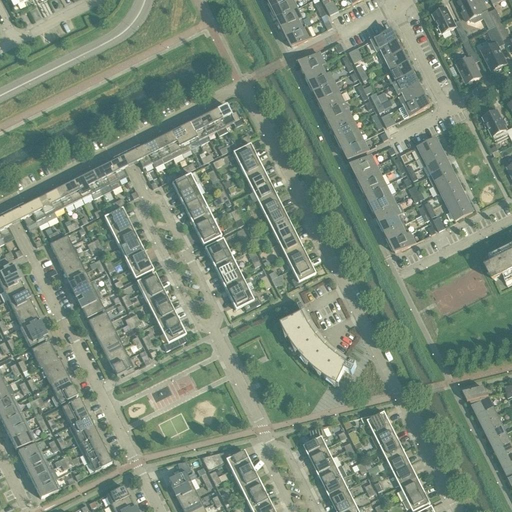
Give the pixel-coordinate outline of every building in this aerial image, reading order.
[(3,0),(8,0),(13,9),(24,4),(21,0),(3,0)] [(271,11),(292,1),(291,0),(269,0),(268,1),(269,5),(268,5),(271,11)] [(487,12),(481,15),(473,0),(466,0),(459,4),(463,14),(462,15),(466,23),(470,21),(470,23),(475,25),(483,20),(489,31),(496,28),(487,12)] [(277,20),(297,11),(292,1),(271,11),(274,18),(275,17),(277,20)] [(332,3),(324,6),(330,17),(337,14),(332,3)] [(322,19),(326,17),(323,10),(318,12),(322,19)] [(446,10),(433,17),(438,28),(435,30),(439,38),(442,36),(456,29),(446,10)] [(281,31),(302,20),(297,11),(277,20),(279,24),(278,25),(281,31)] [(496,28),(502,25),(495,11),(489,14),(496,28)] [(307,29),(306,29),(302,20),(281,31),(284,37),(285,36),(287,40),(307,30),(307,29)] [(328,32),(333,29),(329,23),(324,26),(328,32)] [(503,42),(509,38),(502,25),(496,28),(503,42)] [(498,49),(504,46),(495,28),(486,33),(494,47),(481,54),(491,73),(495,71),(497,71),(499,71),(500,70),(502,69),(503,68),(506,66),(498,49)] [(292,50),(312,40),(307,30),(287,40),(292,50)] [(463,44),(469,41),(463,31),(458,33),(463,44)] [(396,44),(391,33),(392,33),(391,33),(371,43),(377,54),(396,44)] [(468,57),(475,54),(469,41),(462,45),(468,57)] [(403,54),(402,50),(398,43),(399,43),(398,43),(396,44),(377,54),(382,65),(386,63),(404,54),(404,53),(403,54)] [(337,47),(335,48),(336,49),(339,55),(344,52),(340,45),(337,47)] [(354,65),(361,62),(356,51),(348,54),(354,65)] [(409,64),(407,61),(404,54),(386,63),(392,73),(409,64)] [(306,62),(300,65),(300,67),(305,75),(325,65),(320,55),(306,62)] [(346,67),(351,64),(347,58),(342,60),(346,67)] [(466,86),(481,78),(471,59),(462,64),(460,60),(455,62),(457,67),(456,67),(466,86)] [(349,74),(354,72),(351,64),(346,67),(349,74)] [(414,75),(412,72),(409,65),(409,64),(392,73),(388,75),(393,86),(415,75),(414,75)] [(325,65),(305,75),(307,79),(305,80),(308,86),(329,75),(325,66),(325,65)] [(360,76),(365,73),(362,66),(356,69),(360,76)] [(363,83),(368,80),(365,73),(360,76),(363,83)] [(354,83),(359,81),(356,74),(351,77),(354,83)] [(329,75),(308,86),(311,92),(313,91),(315,95),(334,85),(329,75)] [(419,86),(418,82),(414,76),(415,75),(393,86),(398,97),(403,95),(402,95),(420,86),(420,85),(419,86)] [(334,85),(315,95),(316,98),(315,99),(318,105),(339,94),(334,85)] [(425,96),(423,93),(420,86),(402,95),(403,95),(408,105),(425,96)] [(366,96),(373,93),(371,87),(364,90),(366,96)] [(364,103),(368,100),(365,93),(360,96),(364,103)] [(339,94),(318,105),(321,111),(322,110),(324,114),(340,106),(344,104),(339,94)] [(408,105),(404,107),(409,118),(429,108),(424,98),(426,97),(425,96),(408,105)] [(376,108),(381,105),(378,98),(372,101),(376,108)] [(369,112),(373,110),(370,103),(365,106),(369,112)] [(340,106),(324,114),(326,117),(325,118),(328,124),(345,115),(349,113),(344,104),(340,106)] [(379,115),(385,112),(381,105),(376,108),(379,115)] [(225,129),(233,125),(235,129),(242,126),(236,113),(230,115),(226,107),(216,112),(225,129)] [(228,134),(225,129),(216,112),(207,116),(216,133),(219,139),(228,134)] [(511,129),(507,132),(497,112),(483,119),(495,143),(508,136),(511,143),(511,129)] [(345,115),(328,124),(331,130),(332,129),(334,133),(350,125),(354,123),(349,113),(345,115)] [(387,130),(394,126),(388,115),(381,119),(387,130)] [(207,138),(216,133),(207,116),(198,121),(207,138)] [(207,138),(198,121),(189,125),(200,147),(209,143),(207,138)] [(378,132),(383,129),(379,122),(375,125),(378,132)] [(350,125),(334,133),(336,137),(334,137),(337,143),(359,133),(354,123),(350,125)] [(189,125),(180,130),(191,152),(200,147),(189,125)] [(182,156),(191,152),(180,130),(171,135),(182,156)] [(359,133),(337,143),(340,149),(342,149),(344,152),(364,142),(363,142),(359,133)] [(384,143),(389,140),(386,134),(381,137),(384,143)] [(171,135),(162,139),(173,161),(182,156),(171,135)] [(245,145),(251,142),(248,137),(242,140),(245,145)] [(162,139),(153,144),(164,166),(173,161),(162,139)] [(419,160),(441,149),(436,140),(414,151),(419,160)] [(364,142),(344,152),(348,161),(349,162),(354,159),(369,152),(364,142)] [(153,144),(143,148),(152,165),(155,170),(164,166),(153,144)] [(239,168),(257,159),(250,146),(233,154),(239,168)] [(134,153),(126,157),(135,174),(152,165),(143,148),(134,153)] [(391,157),(396,155),(393,149),(388,151),(391,157)] [(445,158),(444,156),(441,149),(419,160),(424,169),(445,158)] [(204,154),(199,157),(201,161),(203,166),(208,164),(206,158),(204,154)] [(405,156),(401,158),(404,165),(409,163),(405,156)] [(119,161),(110,165),(118,183),(135,174),(126,157),(119,160),(119,161)] [(357,165),(351,168),(352,169),(356,178),(376,168),(371,158),(357,165)] [(450,167),(446,161),(445,158),(424,169),(428,178),(450,167)] [(246,181),(263,172),(257,159),(239,168),(246,181)] [(397,169),(402,167),(399,160),(394,163),(397,169)] [(110,165),(100,170),(109,187),(112,193),(121,188),(118,183),(110,165)] [(401,176),(406,174),(402,167),(397,169),(401,176)] [(410,176),(415,174),(412,167),(407,170),(410,176)] [(454,177),(453,174),(450,167),(428,178),(433,187),(454,177)] [(376,168),(356,178),(358,181),(357,182),(360,188),(381,177),(376,168)] [(100,170),(91,174),(100,192),(103,197),(112,193),(109,187),(100,170)] [(252,193),(270,185),(263,172),(246,181),(252,193)] [(91,174),(82,179),(91,196),(94,202),(103,197),(100,192),(91,174)] [(178,182),(172,185),(177,196),(195,186),(200,184),(194,174),(190,176),(178,182)] [(414,183),(418,181),(415,174),(410,176),(414,183)] [(212,185),(218,182),(215,176),(209,179),(212,185)] [(381,177),(360,188),(363,194),(364,193),(366,197),(386,187),(381,177)] [(459,186),(455,179),(454,177),(433,187),(437,197),(441,195),(459,186)] [(82,179),(73,184),(82,201),(91,196),(82,179)] [(407,189),(412,186),(408,180),(404,182),(407,189)] [(73,184),(64,188),(73,205),(82,201),(73,184)] [(195,186),(177,196),(182,206),(200,197),(205,194),(200,184),(195,186)] [(259,206),(276,198),(270,185),(252,193),(259,206)] [(463,195),(462,192),(459,186),(441,195),(446,204),(463,195)] [(386,187),(366,197),(368,200),(366,201),(370,207),(387,198),(387,199),(391,197),(386,187)] [(64,188),(55,193),(63,210),(73,205),(64,188)] [(55,193),(46,197),(54,215),(63,210),(55,193)] [(468,204),(465,197),(463,195),(446,204),(450,213),(468,204)] [(46,197),(36,202),(47,224),(57,219),(54,215),(46,197)] [(200,197),(182,206),(187,216),(206,207),(200,197)] [(222,205),(228,202),(225,197),(219,200),(222,205)] [(387,198),(370,207),(373,213),(374,213),(376,216),(392,208),(395,206),(391,197),(387,199),(387,198)] [(265,219),(282,211),(276,198),(259,206),(265,219)] [(36,202),(27,207),(38,228),(47,224),(36,202)] [(455,222),(473,213),(468,204),(450,213),(455,222)] [(392,208),(376,216),(378,220),(376,220),(379,226),(400,216),(404,214),(400,205),(396,207),(395,206),(392,208)] [(27,207),(10,215),(15,225),(23,221),(29,233),(38,228),(27,207)] [(206,207),(187,216),(192,226),(211,217),(206,207)] [(109,230),(127,221),(122,210),(104,219),(109,230)] [(432,220),(437,217),(433,210),(428,212),(432,220)] [(272,232),(289,224),(282,211),(265,219),(272,232)] [(247,213),(239,217),(241,221),(242,222),(250,218),(247,213)] [(3,219),(0,220),(0,236),(2,241),(4,245),(14,240),(12,236),(8,229),(15,225),(10,215),(3,219)] [(241,221),(239,217),(239,216),(233,219),(238,230),(244,227),(242,222),(241,221)] [(400,216),(379,226),(382,232),(384,232),(385,235),(405,225),(400,216)] [(211,217),(192,226),(198,236),(216,227),(211,217)] [(440,219),(433,222),(439,233),(446,230),(440,219)] [(114,240),(133,231),(127,221),(109,230),(114,240)] [(71,226),(69,222),(65,225),(69,234),(74,231),(71,226)] [(278,245),(296,237),(289,224),(272,232),(278,245)] [(88,233),(94,230),(92,225),(86,229),(88,233)] [(405,225),(385,235),(387,239),(386,240),(389,246),(410,235),(405,225)] [(216,227),(198,236),(203,247),(221,238),(216,227)] [(252,243),(256,240),(250,227),(245,230),(252,243)] [(119,250),(138,241),(133,231),(114,240),(119,250)] [(242,244),(248,241),(243,231),(237,234),(242,244)] [(410,235),(389,246),(392,252),(393,251),(395,254),(395,255),(401,252),(415,245),(410,235)] [(285,258),(302,249),(296,237),(278,245),(285,258)] [(54,256),(72,247),(67,238),(50,246),(54,256)] [(124,260),(143,251),(138,241),(119,250),(124,260)] [(210,260),(228,251),(223,241),(204,250),(210,260)] [(244,249),(250,246),(248,241),(242,244),(244,249)] [(97,254),(103,251),(100,246),(94,249),(97,254)] [(59,265),(76,256),(72,247),(54,256),(59,265)] [(507,288),(511,285),(511,248),(493,258),(507,288)] [(291,271),(309,262),(302,249),(285,258),(291,271)] [(130,271),(148,261),(143,251),(124,260),(130,271)] [(215,271),(233,261),(228,251),(210,260),(215,271)] [(252,264),(258,261),(253,252),(248,255),(252,264)] [(64,274),(81,265),(76,256),(59,265),(64,274)] [(135,281),(153,272),(148,261),(130,271),(135,281)] [(220,281),(238,272),(233,261),(215,271),(220,281)] [(307,283),(306,281),(315,276),(309,262),(291,271),(296,279),(291,282),(295,289),(307,283)] [(68,283),(85,275),(81,265),(64,274),(68,283)] [(0,283),(16,275),(11,266),(0,271),(0,283)] [(109,275),(115,272),(112,266),(106,269),(109,275)] [(225,291),(243,282),(238,272),(220,281),(225,291)] [(0,286),(3,293),(21,284),(16,275),(0,283),(0,286)] [(73,292),(90,284),(85,275),(68,283),(73,292)] [(142,295),(160,285),(155,275),(136,284),(142,295)] [(248,292),(246,286),(250,284),(248,280),(243,282),(225,291),(230,301),(248,292)] [(95,293),(98,291),(94,282),(90,284),(73,292),(77,301),(95,293)] [(8,302),(25,293),(21,284),(3,293),(8,302)] [(147,305),(165,296),(160,285),(142,295),(147,305)] [(103,300),(98,291),(95,293),(77,301),(82,311),(99,302),(103,300)] [(257,298),(253,300),(248,292),(230,301),(235,312),(243,308),(246,313),(261,306),(257,298)] [(10,313),(13,311),(30,303),(25,293),(8,302),(5,303),(10,313)] [(152,315),(170,306),(165,296),(147,305),(152,315)] [(126,309),(132,306),(130,301),(123,304),(126,309)] [(99,302),(82,311),(87,320),(104,311),(99,302)] [(17,320),(34,312),(30,303),(13,311),(17,320)] [(157,325),(175,316),(170,306),(152,315),(157,325)] [(39,321),(37,317),(34,312),(17,320),(22,329),(37,322),(39,321)] [(93,332),(110,324),(105,314),(88,323),(93,332)] [(303,315),(281,326),(285,334),(287,338),(289,342),(292,346),(295,350),(297,354),(300,357),(303,361),(307,364),(310,368),(318,375),(322,378),(331,384),(337,388),(345,372),(352,375),(357,366),(348,362),(348,363),(345,361),(344,363),(341,361),(336,358),(326,349),(317,339),(309,328),(303,315)] [(162,335),(180,326),(175,316),(157,325),(162,335)] [(135,329),(141,327),(138,321),(132,324),(135,329)] [(25,339),(42,331),(37,322),(22,329),(20,330),(25,339)] [(98,342),(115,333),(110,324),(93,332),(98,342)] [(186,337),(180,326),(162,335),(166,344),(162,346),(166,353),(187,343),(184,338),(186,337)] [(30,349),(47,340),(42,331),(25,339),(30,349)] [(102,351),(119,342),(115,333),(98,342),(102,351)] [(107,360),(124,351),(119,342),(102,351),(107,360)] [(147,350),(153,348),(150,342),(144,344),(147,350)] [(36,361),(53,353),(48,343),(31,352),(36,361)] [(111,369),(128,360),(124,351),(107,360),(111,369)] [(42,369),(58,362),(53,353),(36,361),(41,371),(42,370),(42,369)] [(135,372),(133,370),(128,360),(111,369),(116,378),(122,375),(124,378),(135,372)] [(64,370),(61,365),(59,361),(58,362),(42,369),(42,370),(46,379),(64,370)] [(51,388),(68,379),(64,370),(46,379),(51,388)] [(56,397),(73,388),(68,379),(51,388),(56,397)] [(9,386),(8,387),(5,388),(0,390),(0,401),(10,397),(12,396),(14,395),(9,386)] [(56,409),(60,406),(78,398),(73,388),(56,397),(51,399),(56,409)] [(470,403),(489,398),(484,389),(463,394),(468,404),(470,403)] [(0,413),(16,405),(12,396),(10,397),(0,401),(0,413)] [(477,418),(494,409),(489,398),(470,403),(477,418)] [(67,419),(84,410),(79,400),(62,409),(67,419)] [(0,420),(2,424),(21,414),(16,405),(0,413),(0,420)] [(481,426),(499,418),(494,409),(477,418),(481,426)] [(71,428),(88,419),(84,410),(67,419),(71,428)] [(6,433),(25,423),(21,414),(2,424),(6,433)] [(375,416),(361,420),(364,427),(369,425),(374,436),(391,427),(385,414),(376,419),(375,416)] [(486,435),(503,426),(499,418),(481,426),(486,435)] [(73,438),(93,428),(88,419),(71,428),(68,429),(73,438)] [(11,442),(30,433),(25,423),(6,433),(11,442)] [(490,443),(507,435),(503,426),(486,435),(490,443)] [(374,436),(370,438),(377,451),(381,449),(398,440),(391,427),(374,436)] [(78,447),(98,437),(93,428),(73,438),(78,447)] [(323,441),(327,439),(323,429),(309,433),(312,444),(304,448),(309,458),(327,449),(323,441)] [(16,452),(35,442),(30,433),(11,442),(16,452)] [(341,442),(347,439),(344,433),(338,436),(341,442)] [(494,452),(511,443),(507,435),(490,443),(494,452)] [(82,456),(102,447),(98,437),(78,447),(82,456)] [(357,438),(351,441),(354,446),(360,443),(357,438)] [(398,440),(381,449),(387,462),(405,453),(398,440)] [(499,461),(511,453),(511,444),(511,443),(494,452),(499,461)] [(36,445),(17,454),(22,464),(42,454),(37,444),(36,445)] [(90,464),(107,456),(102,447),(82,456),(87,466),(90,464)] [(314,469),(333,459),(327,449),(309,458),(314,469)] [(349,458),(355,455),(352,449),(346,452),(349,458)] [(244,452),(236,457),(234,451),(201,459),(208,473),(227,464),(231,472),(249,463),(244,452)] [(405,453),(387,462),(394,475),(411,466),(405,453)] [(503,469),(511,464),(511,453),(499,461),(503,469)] [(42,454),(22,464),(27,473),(47,463),(42,454)] [(90,464),(94,474),(111,465),(107,456),(90,464)] [(319,479),(338,470),(333,459),(314,469),(319,479)] [(47,463),(27,473),(31,482),(49,473),(51,472),(47,463)] [(186,475),(191,473),(186,463),(177,465),(180,476),(168,482),(173,491),(190,483),(186,475)] [(236,482),(254,473),(249,463),(231,472),(236,482)] [(507,478),(511,475),(511,464),(503,469),(507,478)] [(411,466),(394,475),(400,488),(418,479),(411,466)] [(342,468),(338,470),(319,479),(324,489),(343,480),(347,478),(342,468)] [(362,477),(368,474),(365,468),(359,471),(362,477)] [(49,473),(31,482),(36,491),(53,482),(56,481),(58,480),(54,471),(51,472),(49,473)] [(212,482),(218,479),(215,473),(209,476),(212,482)] [(241,493),(260,483),(254,473),(236,482),(241,493)] [(205,486),(210,484),(205,475),(201,477),(205,486)] [(215,487),(221,484),(218,479),(212,482),(215,487)] [(418,479),(400,488),(407,501),(424,492),(418,479)] [(330,499),(348,490),(343,480),(324,489),(330,499)] [(53,482),(36,491),(41,501),(48,497),(61,491),(56,481),(53,482)] [(177,500),(194,492),(190,483),(173,491),(177,500)] [(246,503),(265,494),(260,483),(241,493),(246,503)] [(374,486),(378,494),(383,491),(379,483),(374,486)] [(367,494),(373,490),(371,485),(364,489),(367,494)] [(111,507),(128,498),(123,488),(106,497),(111,506),(111,507)] [(335,510),(353,500),(348,490),(330,499),(335,510)] [(369,499),(375,496),(373,490),(367,494),(369,499)] [(182,509),(199,501),(194,492),(177,500),(182,509)] [(424,492),(407,501),(412,511),(417,511),(431,505),(424,492)] [(251,511),(253,511),(270,504),(265,494),(246,503),(251,511)] [(123,511),(133,507),(128,498),(111,507),(111,506),(108,508),(110,511),(123,511)] [(225,507),(231,504),(228,499),(222,502),(225,507)] [(336,511),(355,511),(358,511),(353,500),(335,510),(336,511)] [(183,511),(199,511),(204,510),(199,501),(182,509),(183,511)]
